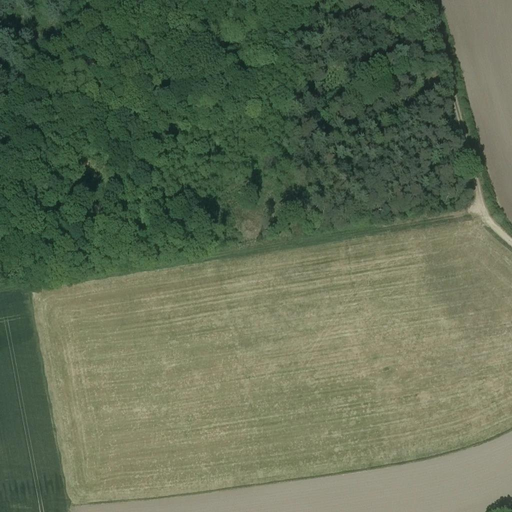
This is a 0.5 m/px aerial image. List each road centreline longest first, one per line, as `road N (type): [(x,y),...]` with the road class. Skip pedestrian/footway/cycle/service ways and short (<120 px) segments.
road 1 (track): [(482,208),(0,288)]
road 2 (track): [(427,0),(476,192),(511,243)]
